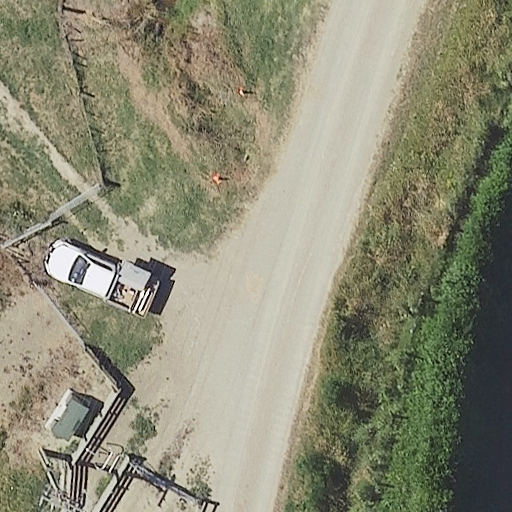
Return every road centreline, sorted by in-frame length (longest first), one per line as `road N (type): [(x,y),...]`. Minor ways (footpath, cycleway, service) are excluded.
road 1 (track): [(417,16),(170,427),(129,511)]
road 2 (unclassified): [(423,0),(238,511)]
